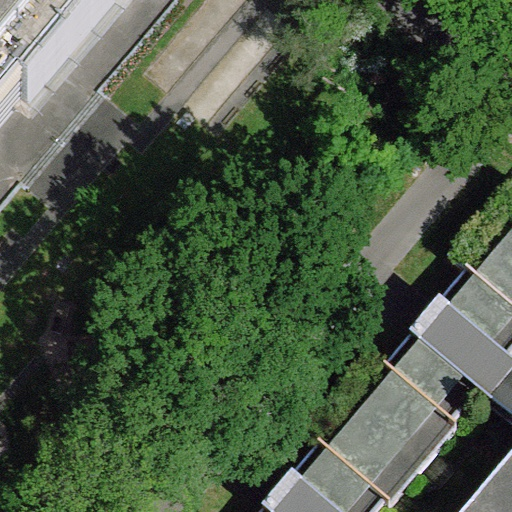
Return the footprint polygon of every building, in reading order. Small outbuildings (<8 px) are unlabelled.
[(0,0),(0,86),(14,98),(98,0),(0,0)] [(0,115),(14,98),(0,86),(0,115)] [(383,511),(386,509),(390,511),(392,511),(458,433),(454,430),(480,400),(509,364),(511,361),(511,189),(451,264),(468,279),(387,373),(370,358),(302,437),(320,452),(268,511),(383,511)] [(511,366),(509,364),(480,400),(511,426),(511,366)] [(511,511),(511,468),(475,511),(511,511)]
